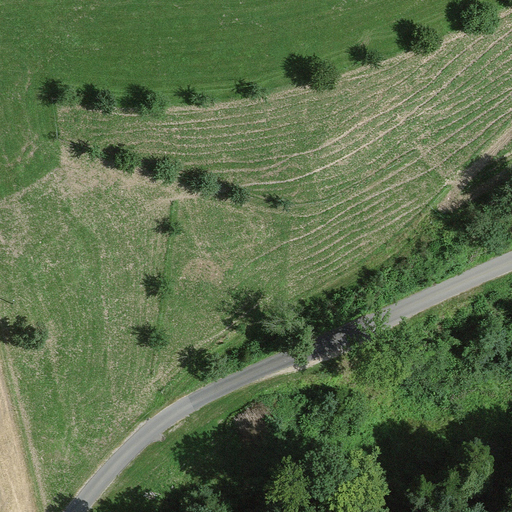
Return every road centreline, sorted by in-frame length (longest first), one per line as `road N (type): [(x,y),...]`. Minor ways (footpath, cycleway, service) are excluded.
road 1 (unclassified): [(511,266),(166,419),(77,511)]
road 2 (track): [(166,419),(192,377),(241,338),(368,270),(511,131)]
